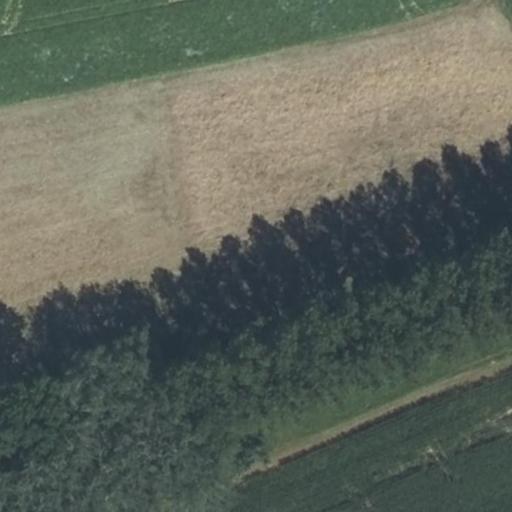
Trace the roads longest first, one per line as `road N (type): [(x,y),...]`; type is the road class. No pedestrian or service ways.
road 1 (track): [(511,207),(144,346),(0,380)]
road 2 (track): [(149,511),(511,362)]
